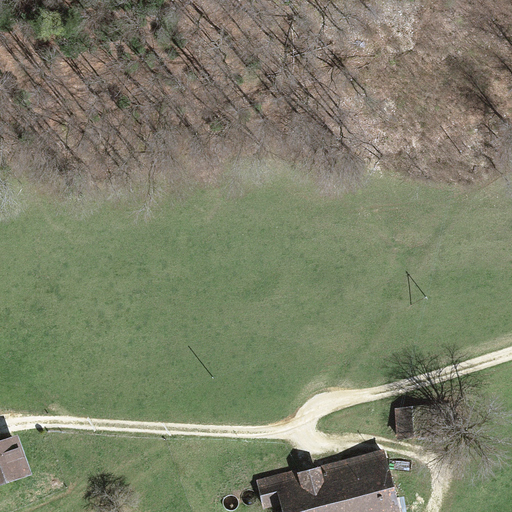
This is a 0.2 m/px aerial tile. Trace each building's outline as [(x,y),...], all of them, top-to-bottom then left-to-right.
[(395,411),(397,439),(448,436),(445,408),(395,411)] [(0,485),(24,477),(12,442),(0,446),(0,485)] [(282,503),(283,511),(396,511),(381,456),(289,480),(288,476),(255,485),(261,508),(282,503)] [(242,506),(245,507),(248,508),(251,507),(253,505),(255,502),(255,499),(254,496),(252,494),(249,492),(246,492),(243,492),(241,494),(239,497),(239,500),(240,503),(242,506)] [(221,504),(221,507),(222,510),(224,511),(232,511),(234,511),(236,509),(237,506),(237,503),(235,500),(233,498),(230,497),(227,497),(224,498),(222,501),(221,504)]
